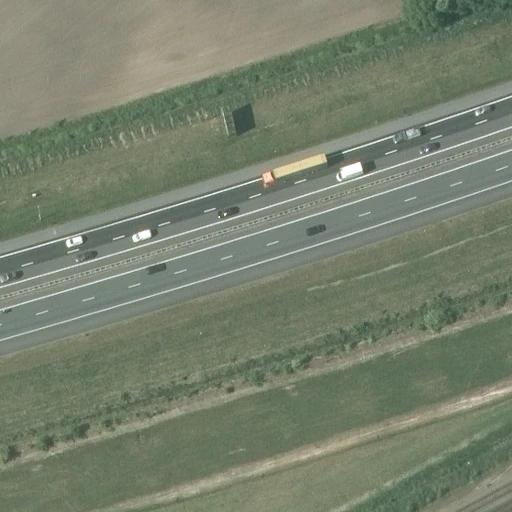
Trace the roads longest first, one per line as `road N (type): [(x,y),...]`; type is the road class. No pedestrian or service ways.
road 1 (motorway): [(511,111),(0,273)]
road 2 (motorway): [(0,325),(511,165)]
